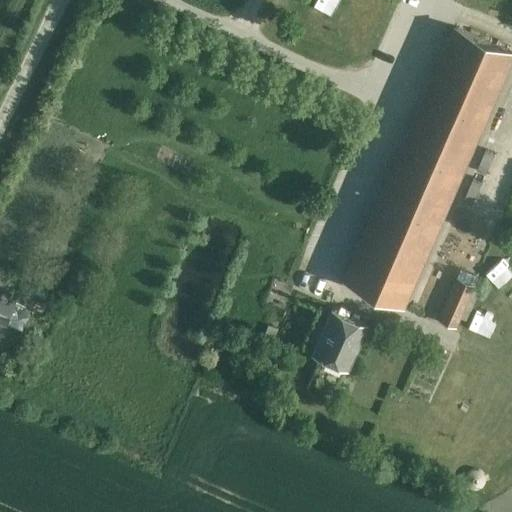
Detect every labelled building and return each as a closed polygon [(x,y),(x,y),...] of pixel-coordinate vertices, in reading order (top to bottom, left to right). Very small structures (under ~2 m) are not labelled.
[(404,304),(511,52),(453,27),(344,278),(404,304)] [(485,148),(476,168),(485,172),(493,152),(485,148)] [(473,177),(464,197),(473,201),(481,180),(473,177)] [(455,328),(473,285),(456,277),(437,319),(455,328)] [(0,319),(6,323),(16,302),(0,294),(5,283),(0,280),(0,319)] [(473,303),(466,317),(479,324),(486,310),(473,303)] [(346,369),(367,323),(331,308),(311,352),(346,369)]
